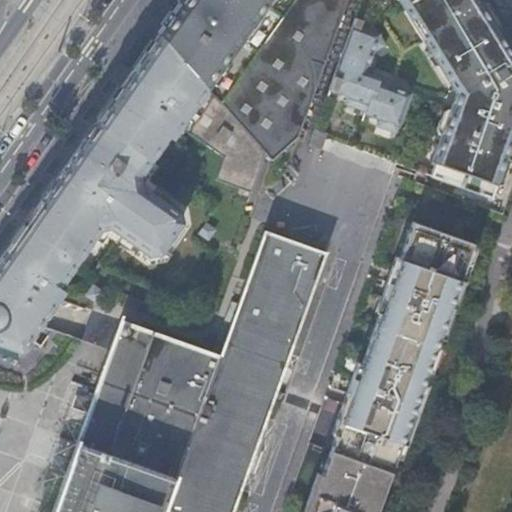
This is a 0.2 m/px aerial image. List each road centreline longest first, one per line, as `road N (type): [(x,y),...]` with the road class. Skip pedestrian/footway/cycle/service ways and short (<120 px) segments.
road 1 (residential): [(259,511),(358,235),(347,203),(315,185)]
road 2 (residential): [(0,179),(126,0)]
